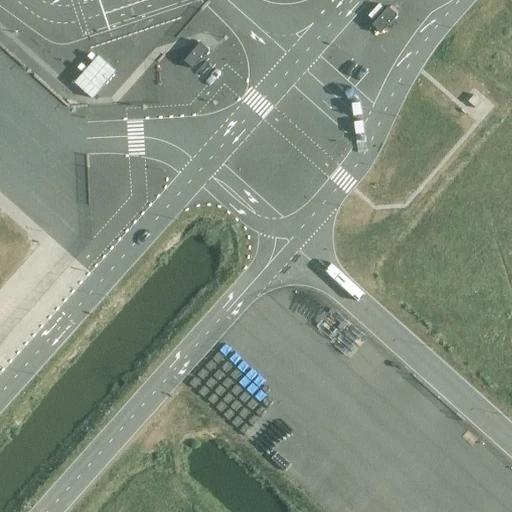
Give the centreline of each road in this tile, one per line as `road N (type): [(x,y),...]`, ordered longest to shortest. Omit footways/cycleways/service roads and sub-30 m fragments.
road 1 (unclassified): [(47,511),(288,242)]
road 2 (unclassified): [(202,167),(0,393)]
road 3 (unclassified): [(288,242),(511,441)]
road 4 (unclassified): [(375,132),(421,56),(468,0)]
road 5 (unclassified): [(296,62),(202,167)]
road 6 (unclassified): [(288,242),(375,132)]
